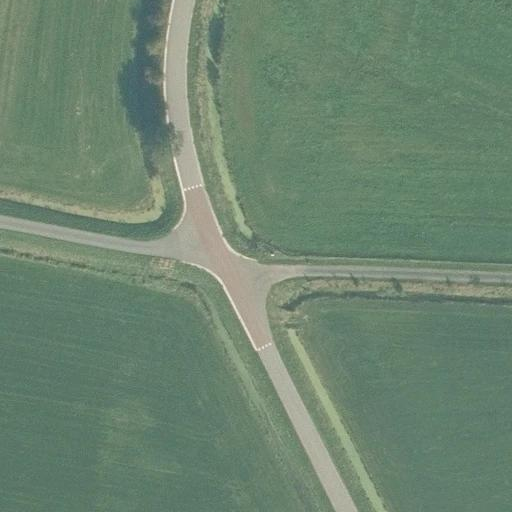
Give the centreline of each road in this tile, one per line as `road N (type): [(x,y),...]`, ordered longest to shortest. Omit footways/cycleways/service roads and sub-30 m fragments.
road 1 (tertiary): [(346,511),(211,241)]
road 2 (tertiary): [(211,241),(188,176),(175,94),(183,0)]
road 3 (unclassified): [(211,241),(136,246),(0,221)]
